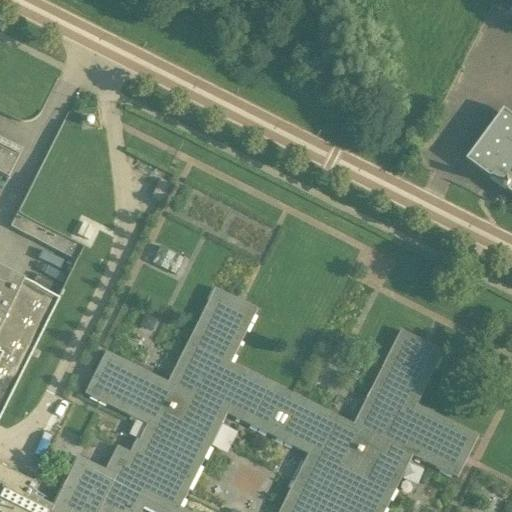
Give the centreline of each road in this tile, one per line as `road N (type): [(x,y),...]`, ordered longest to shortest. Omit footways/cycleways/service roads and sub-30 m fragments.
road 1 (unclassified): [(511,248),(87,33)]
road 2 (unclassified): [(0,122),(24,136),(41,127),(87,33)]
